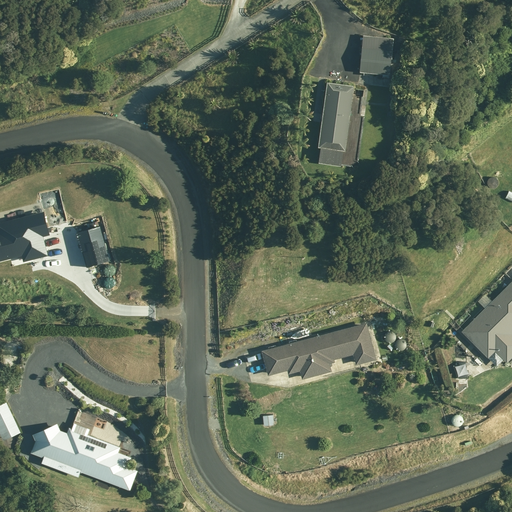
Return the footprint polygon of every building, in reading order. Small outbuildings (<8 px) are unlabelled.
[(395,51),(363,48),(360,73),(392,77),(395,51)] [(354,94),(327,90),(319,149),(322,149),(320,164),(344,167),(354,94)] [(511,283),(463,332),(489,358),(496,351),(508,363),(511,358),(511,283)] [(330,361),(335,359),(338,370),(357,365),(378,360),(368,324),(263,352),(269,377),(300,369),(303,380),(333,372),(330,361)] [(471,375),(467,363),(455,367),(459,379),(471,375)] [(22,433),(6,403),(0,405),(0,431),(5,441),(22,433)] [(78,410),(71,429),(69,434),(63,432),(61,425),(53,427),(39,432),(35,433),(36,438),(31,453),(44,458),(42,463),(79,478),(81,472),(131,491),(138,472),(127,467),(132,452),(90,436),(97,417),(78,410)] [(462,414),(452,416),(454,427),(465,424),(462,414)] [(275,425),(274,415),(264,415),(265,426),(275,425)]
